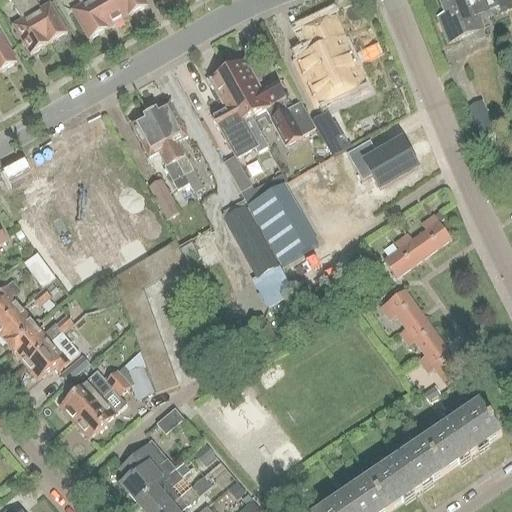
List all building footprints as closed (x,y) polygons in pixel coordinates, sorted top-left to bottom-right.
[(29,56),(47,45),(20,0),(0,0),(0,3),(2,6),(9,1),(21,21),(11,27),(29,56)] [(33,0),(20,0),(47,45),(66,34),(49,5),(39,11),(33,0)] [(106,31),(87,0),(78,0),(82,6),(70,12),(88,42),(106,31)] [(87,0),(106,31),(127,19),(116,0),(87,0)] [(116,0),(127,19),(146,8),(141,0),(116,0)] [(438,0),(444,14),(437,17),(448,45),(483,32),(477,18),(490,13),(488,9),(484,0),(438,0)] [(498,5),(488,9),(490,13),(499,9),(501,12),(506,10),(507,13),(511,11),(511,9),(508,0),(496,0),(498,5)] [(303,34),(312,54),(294,63),(316,109),(362,88),(340,41),(343,40),(333,19),(303,34)] [(0,73),(15,65),(0,38),(0,73)] [(225,73),(251,120),(265,112),(285,148),(302,139),(315,132),(301,105),(288,112),(282,101),(286,99),(277,83),(261,92),(245,62),(225,73)] [(268,150),(251,120),(225,73),(209,82),(222,105),(218,107),(222,113),(211,119),(226,146),(230,143),(238,159),(256,150),(259,155),(268,150)] [(149,115),(193,193),(202,189),(193,173),(178,144),(188,139),(169,104),(164,107),(161,105),(157,107),(157,111),(149,115)] [(183,187),(187,196),(193,193),(149,115),(142,119),(138,118),(134,120),(134,124),(130,125),(149,160),(159,154),(167,169),(165,170),(173,184),(176,191),(183,187)] [(324,117),(313,123),(326,145),(341,136),(335,125),(330,128),(324,117)] [(121,174),(102,141),(78,155),(97,188),(121,174)] [(348,157),(347,157),(362,185),(371,179),(379,193),(417,171),(403,145),(378,159),(375,155),(370,144),(348,157)] [(511,171),(504,154),(489,160),(497,178),(511,171)] [(56,168),(75,200),(97,188),(78,155),(56,168)] [(250,208),(260,203),(251,188),(233,157),(223,163),(241,194),(250,208)] [(34,180),(53,213),(75,200),(56,168),(34,180)] [(282,178),(274,182),(279,191),(287,186),(282,178)] [(179,212),(160,179),(145,188),(164,221),(179,212)] [(31,226),(53,213),(34,180),(12,193),(31,226)] [(315,248),(282,190),(260,203),(250,208),(248,209),(280,267),(315,248)] [(278,266),(246,209),(224,222),(258,282),(254,284),(267,309),(293,294),(278,266)] [(425,234),(411,244),(424,262),(450,242),(433,219),(421,228),(425,234)] [(383,264),(396,282),(424,262),(411,244),(406,238),(394,247),(399,253),(383,264)] [(189,242),(178,249),(187,265),(198,258),(189,242)] [(132,249),(138,260),(145,256),(145,255),(139,245),(132,249)] [(187,266),(187,265),(178,249),(175,245),(164,251),(177,272),(187,266)] [(138,260),(132,249),(125,254),(131,264),(138,260)] [(166,279),(177,272),(164,251),(153,258),(166,279)] [(155,285),(166,279),(153,258),(142,264),(155,285)] [(84,268),(90,279),(97,274),(91,264),(84,268)] [(113,282),(120,300),(143,292),(155,285),(142,264),(113,282)] [(77,272),(83,282),(84,283),(90,279),(84,268),(77,272)] [(26,280),(31,289),(36,298),(52,285),(40,269),(26,280)] [(110,280),(96,288),(102,298),(116,290),(110,280)] [(52,299),(58,294),(53,287),(47,292),(52,299)] [(0,328),(21,311),(11,299),(14,297),(6,288),(0,292),(0,328)] [(120,300),(124,310),(147,302),(143,292),(120,300)] [(44,293),(33,302),(39,309),(50,300),(44,293)] [(405,333),(423,320),(404,294),(381,311),(389,324),(395,319),(405,333)] [(124,310),(127,321),(151,313),(147,302),(124,310)] [(0,328),(0,339),(9,350),(36,329),(21,311),(0,328)] [(127,321),(131,332),(155,324),(151,313),(127,321)] [(282,350),(263,317),(243,328),(262,362),(282,350)] [(9,350),(24,368),(62,335),(73,327),(67,320),(44,338),(36,329),(9,350)] [(414,346),(425,360),(442,347),(423,320),(405,333),(399,337),(408,350),(414,346)] [(159,335),(155,324),(131,332),(135,343),(159,335)] [(69,361),(77,354),(62,335),(24,368),(37,383),(54,369),(59,374),(71,364),(69,361)] [(135,343),(139,354),(163,346),(159,335),(135,343)] [(163,346),(139,354),(143,365),(166,357),(163,346)] [(444,388),(462,375),(442,347),(425,360),(418,364),(427,377),(433,372),(444,388)] [(143,365),(147,376),(170,368),(166,357),(143,365)] [(80,358),(59,376),(67,384),(87,366),(80,358)] [(147,376),(151,387),(174,379),(170,368),(147,376)] [(152,393),(142,369),(128,374),(138,399),(152,393)] [(74,426),(102,402),(112,392),(105,385),(96,375),(86,385),(87,385),(60,410),(74,426)] [(117,375),(105,385),(112,392),(118,399),(129,389),(117,375)] [(178,390),(174,379),(151,387),(155,398),(178,390)] [(427,404),(439,396),(433,387),(421,396),(427,404)] [(88,441),(115,417),(102,402),(74,426),(88,441)] [(500,438),(479,407),(423,445),(444,476),(500,438)] [(173,410),(155,426),(164,436),(182,421),(173,410)] [(151,445),(120,472),(127,480),(120,486),(136,504),(163,481),(169,476),(174,472),(151,445)] [(386,511),(391,511),(444,476),(423,445),(367,483),(386,511)] [(205,447),(194,456),(202,465),(212,456),(205,447)] [(163,481),(136,504),(142,511),(162,511),(177,499),(169,489),(181,480),(174,472),(169,476),(163,481)] [(203,479),(190,490),(197,499),(210,488),(203,479)] [(386,511),(367,483),(325,511),(386,511)] [(238,486),(229,493),(236,503),(246,495),(238,486)] [(177,499),(162,511),(181,511),(197,499),(190,490),(189,490),(177,499)]
